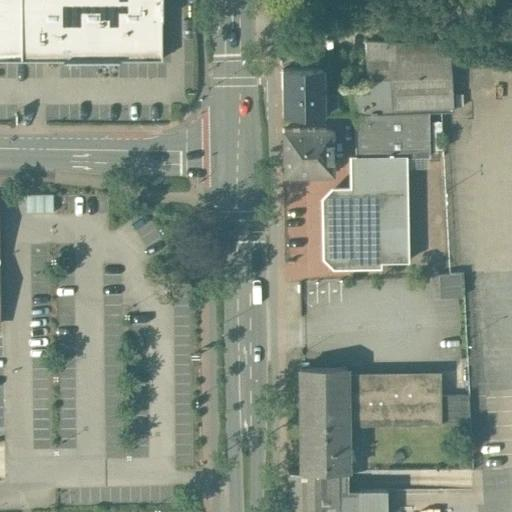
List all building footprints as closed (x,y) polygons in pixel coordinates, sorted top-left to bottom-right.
[(0,0),(0,59),(88,59),(161,59),(160,0),(0,0)] [(429,42),(365,40),(367,88),(353,89),(353,91),(353,115),(428,112),(438,112),(437,49),(429,42)] [(322,69),(281,69),(282,115),(353,115),(353,91),(327,92),(327,80),(322,80),(322,69)] [(428,112),(354,115),(355,158),(355,191),(333,191),(326,199),(327,256),(334,263),(379,262),(379,261),(407,261),(406,157),(429,156),(428,112)] [(332,128),(282,129),(283,173),(332,172),(332,128)] [(52,194),(24,195),(25,213),(53,212),(52,194)] [(460,272),(437,274),(438,286),(461,284),(460,272)] [(461,285),(438,286),(439,298),(462,296),(461,285)] [(346,367),(300,368),(301,471),(338,471),(347,470),(347,423),(346,380),(346,367)] [(440,379),(346,380),(347,423),(363,423),(363,424),(441,423),(441,421),(440,395),(440,379)] [(470,421),(468,394),(440,395),(441,421),(470,421)] [(386,511),(386,490),(347,490),(347,470),(338,471),(338,511),(386,511)] [(301,471),(287,471),(287,511),(338,511),(338,471),(301,471)]
